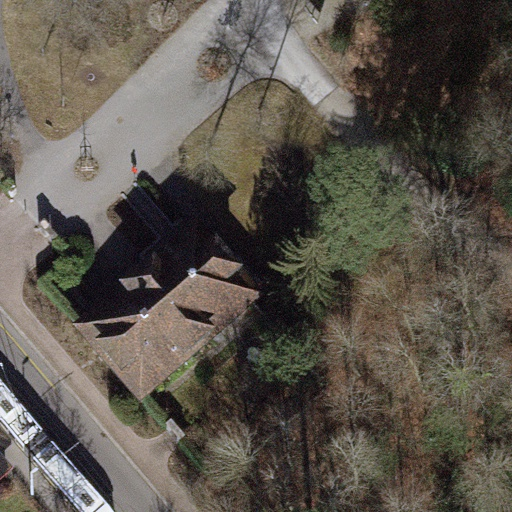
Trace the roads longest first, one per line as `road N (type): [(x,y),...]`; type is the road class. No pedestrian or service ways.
road 1 (track): [(243,0),(511,257)]
road 2 (track): [(0,224),(242,0)]
road 3 (tertiary): [(0,375),(119,511)]
